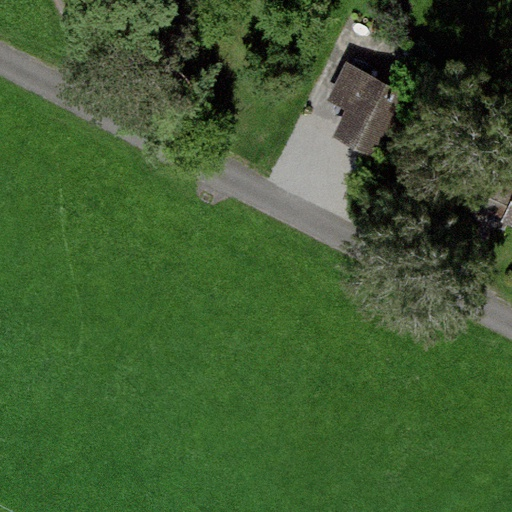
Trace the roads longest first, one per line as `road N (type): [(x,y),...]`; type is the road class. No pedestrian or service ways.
road 1 (residential): [(511,324),(0,61)]
road 2 (track): [(65,0),(138,131)]
